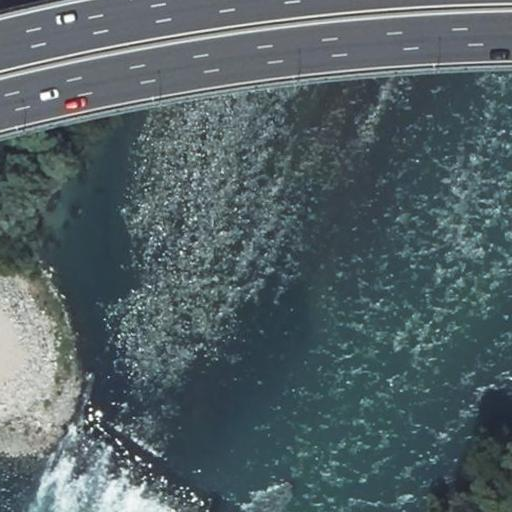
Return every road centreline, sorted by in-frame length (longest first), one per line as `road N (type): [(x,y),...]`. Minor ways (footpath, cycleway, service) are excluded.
road 1 (trunk): [(0,102),(291,43),(511,27)]
road 2 (trunk): [(221,0),(0,45)]
